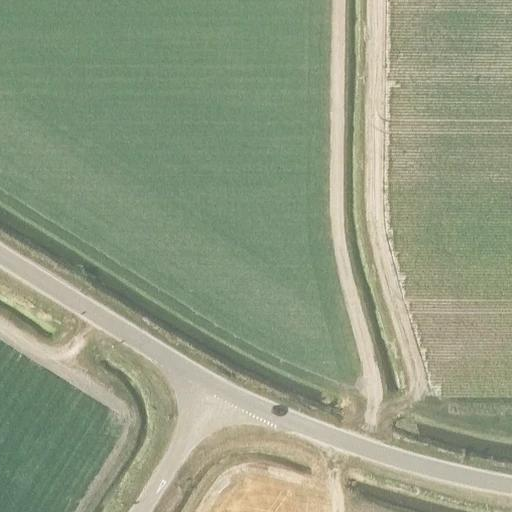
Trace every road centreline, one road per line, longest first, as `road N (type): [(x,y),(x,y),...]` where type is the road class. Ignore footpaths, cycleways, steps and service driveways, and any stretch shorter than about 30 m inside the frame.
road 1 (unclassified): [(511,487),(360,448),(217,389)]
road 2 (unclassified): [(217,389),(0,255)]
road 3 (unclassified): [(138,511),(217,389)]
